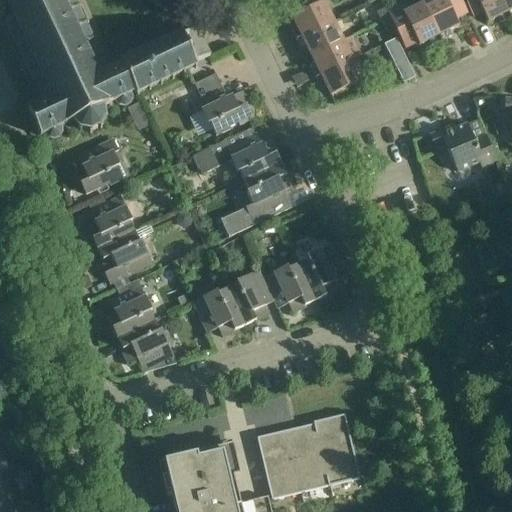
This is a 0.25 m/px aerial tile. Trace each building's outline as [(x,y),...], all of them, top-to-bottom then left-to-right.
[(178,35),(179,36),(170,41),(169,39),(167,40),(168,42),(158,46),(157,45),(155,45),(156,48),(147,52),(146,49),(143,51),(144,54),(135,57),(134,55),(132,56),(133,60),(123,63),(122,61),(120,62),(122,66),(108,73),(101,58),(104,57),(103,55),(102,55),(101,54),(103,54),(97,41),(96,42),(95,41),(96,41),(95,39),(92,40),(86,26),(88,24),(87,22),(87,23),(86,22),(88,21),(82,9),(80,9),(80,8),(81,8),(80,6),(77,7),(73,0),(5,0),(13,17),(1,23),(2,25),(5,24),(12,38),(9,39),(10,41),(11,41),(9,42),(15,55),(17,54),(17,55),(18,58),(20,56),(27,70),(24,72),(25,74),(26,74),(25,75),(31,88),(32,87),(33,88),(32,88),(33,90),(36,89),(42,103),(27,111),(40,138),(45,136),(49,140),(54,141),(59,138),(62,133),(61,129),(72,123),(75,126),(78,129),(76,132),(80,134),(82,131),(83,131),(85,132),(88,132),(88,135),(92,135),(92,131),(94,131),(96,130),(97,128),(100,132),(103,129),(100,126),(101,125),(102,123),(103,121),(104,120),(108,120),(108,117),(104,116),(104,114),(104,113),(104,111),(103,108),(115,102),(116,104),(118,106),(119,107),(121,107),(123,107),(125,107),(126,106),(128,105),(130,103),(131,101),(131,99),(131,97),(130,95),(134,93),(137,98),(139,97),(138,95),(148,90),(149,92),(151,91),(149,88),(159,84),(160,87),(162,86),(161,84),(171,79),(172,81),(174,80),(173,78),(183,74),(183,76),(185,75),(184,73),(194,68),(195,70),(198,69),(196,65),(210,58),(197,31),(183,38),(181,33),(178,35)] [(456,21),(467,15),(459,0),(432,0),(422,5),(441,43),(451,38),(449,32),(459,27),(456,21)] [(500,24),(511,19),(501,0),(463,0),(472,19),(482,14),(488,24),(498,19),(500,24)] [(511,0),(501,0),(511,19),(511,18),(511,0)] [(296,41),(333,23),(324,3),(292,19),(297,29),(291,31),(296,41)] [(431,48),(441,43),(422,5),(404,14),(401,8),(387,14),(406,50),(417,44),(419,47),(429,42),(431,48)] [(389,19),(384,10),(376,14),(381,23),(389,19)] [(389,19),(381,23),(386,34),(395,30),(389,19)] [(311,58),(343,42),(333,23),(296,41),(301,51),(306,49),(311,58)] [(315,80),(352,62),(361,58),(351,38),(343,42),(311,58),(316,67),(310,70),(315,80)] [(396,40),(384,46),(388,53),(392,52),(399,65),(406,61),(396,40)] [(331,97),(362,82),(352,62),(315,80),(320,90),(326,87),(331,97)] [(227,101),(222,90),(215,76),(194,85),(201,100),(191,105),(196,117),(202,114),(208,126),(210,126),(215,138),(230,131),(229,129),(252,118),(247,108),(248,107),(242,94),(227,101)] [(145,118),(139,104),(127,110),(133,124),(145,118)] [(452,127),(429,137),(435,151),(445,146),(457,174),(479,165),(481,170),(496,164),(485,137),(478,121),(467,126),(454,132),(452,127)] [(262,146),(257,136),(253,129),(192,158),(202,177),(232,162),(237,175),(239,174),(244,183),(281,166),(276,156),(277,155),(271,142),(262,146)] [(82,169),(73,173),(79,187),(81,186),(85,197),(108,186),(109,188),(123,181),(122,179),(117,169),(120,168),(113,154),(118,152),(113,142),(83,156),(78,159),(82,169)] [(245,209),(247,213),(222,225),(229,240),(255,227),(265,222),(283,215),(291,211),(288,204),(289,203),(284,193),(293,188),(287,175),(285,175),(281,166),(244,183),(248,193),(246,194),(252,206),(245,209)] [(502,185),(495,188),(499,199),(507,195),(502,185)] [(97,251),(134,234),(130,224),(132,223),(120,200),(89,214),(94,224),(85,228),(92,242),(93,241),(97,251)] [(319,224),(313,212),(302,218),(307,230),(319,224)] [(375,229),(379,243),(389,240),(385,226),(375,229)] [(259,241),(255,232),(246,237),(250,246),(259,241)] [(134,234),(97,251),(102,261),(101,261),(107,274),(104,275),(109,286),(112,285),(115,291),(129,284),(127,279),(152,267),(141,243),(139,244),(134,234)] [(308,261),(297,266),(315,303),(325,298),(325,299),(339,293),(334,284),(345,279),(344,278),(350,275),(351,274),(337,244),(335,245),(307,260),(308,261)] [(226,258),(221,249),(211,254),(215,263),(226,258)] [(305,307),(315,303),(297,266),(288,271),(287,268),(264,280),(263,280),(274,303),(278,311),(288,306),(292,315),(306,309),(305,307)] [(263,280),(264,280),(260,273),(237,284),(237,285),(227,290),(244,327),(255,323),(255,324),(269,317),(264,308),(274,303),(263,280)] [(114,314),(105,318),(111,331),(113,331),(117,341),(155,323),(150,313),(152,312),(140,289),(137,282),(130,286),(117,292),(120,298),(109,303),(114,314)] [(235,332),(244,327),(227,290),(217,295),(217,294),(192,306),(207,335),(218,330),(222,339),(236,333),(235,332)] [(186,296),(177,300),(181,309),(190,304),(186,296)] [(155,323),(117,341),(122,350),(121,351),(127,364),(136,360),(144,375),(177,365),(161,332),(160,332),(155,323)] [(315,424),(330,487),(359,481),(360,481),(344,417),(329,420),(329,422),(325,423),(325,422),(317,424),(317,423),(315,424)] [(313,491),(330,487),(315,424),(313,424),(313,426),(301,429),(301,431),(297,432),(297,431),(286,434),(300,495),(313,492),(313,491)] [(288,498),(300,495),(286,434),(276,436),(276,437),(273,438),(272,436),(257,439),(271,502),(273,501),(273,500),(288,497),(288,498)] [(234,478),(234,476),(227,447),(169,460),(169,463),(169,462),(173,476),(169,477),(172,491),(171,491),(173,497),(174,497),(177,511),(271,511),(268,498),(236,506),(230,485),(235,484),(233,478),(234,478)] [(0,473),(8,471),(6,460),(1,461),(0,457),(0,473)] [(0,510),(12,508),(6,484),(11,483),(8,471),(0,473),(0,510)]
